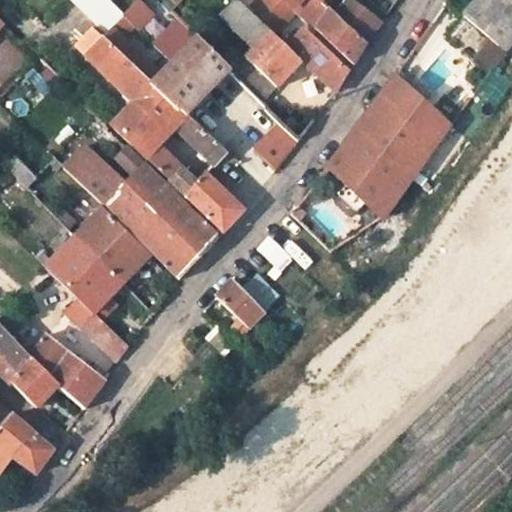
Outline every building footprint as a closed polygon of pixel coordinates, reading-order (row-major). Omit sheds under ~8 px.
[(97,25),(107,33),(114,26),(125,15),(122,12),(109,0),(85,0),(78,8),(97,25)] [(322,0),(279,0),(292,11),(303,0),(311,0),(318,5),(322,0)] [(382,23),(347,0),(345,0),(335,14),(330,12),(316,32),(353,64),(382,23)] [(511,0),(474,0),(463,15),(508,51),(511,45),(511,0)] [(251,53),(269,37),(235,3),(219,20),(251,53)] [(102,38),(107,33),(97,25),(77,47),(86,55),(102,38)] [(107,33),(102,38),(151,83),(179,110),(185,115),(228,73),(193,40),(161,71),(114,26),(107,33)] [(291,56),(269,37),(251,53),(228,73),(260,105),(300,62),(334,91),(348,70),(308,38),(291,56)] [(134,101),(151,83),(102,38),(86,55),(134,101)] [(356,129),(392,170),(432,126),(395,78),(356,129)] [(138,150),(179,110),(151,83),(134,101),(111,124),(138,150)] [(157,144),(185,115),(179,110),(138,150),(144,156),(157,144)] [(225,152),(189,119),(178,130),(213,164),(225,152)] [(357,206),(392,170),(356,129),(327,168),(340,178),(357,206)] [(63,168),(102,207),(111,209),(178,280),(217,237),(115,138),(108,146),(111,149),(108,154),(133,178),(123,188),(100,167),(101,165),(83,147),(63,168)] [(144,156),(168,179),(181,168),(157,144),(144,156)] [(34,179),(13,159),(4,169),(25,189),(34,179)] [(195,182),(181,168),(168,179),(183,193),(195,182)] [(195,182),(183,193),(223,231),(242,210),(204,174),(195,182)] [(101,212),(76,236),(121,282),(147,258),(146,255),(101,212)] [(104,299),(121,282),(76,236),(46,267),(91,312),(104,299)] [(273,262),(284,251),(269,237),(258,250),(273,262)] [(248,327),(264,309),(232,282),(216,300),(248,327)] [(104,299),(91,312),(94,316),(107,303),(104,299)] [(94,316),(91,312),(79,326),(115,363),(126,348),(94,316)] [(64,317),(51,330),(62,341),(75,329),(64,317)] [(55,383),(32,358),(0,324),(0,348),(3,351),(0,353),(0,375),(8,384),(10,383),(35,407),(53,386),(55,383)] [(206,334),(220,357),(235,348),(221,325),(206,334)] [(46,338),(32,358),(55,383),(53,386),(82,407),(102,381),(80,364),(46,338)] [(84,358),(80,364),(102,381),(107,374),(84,358)] [(50,450),(11,414),(0,427),(0,469),(11,457),(33,475),(50,450)]
